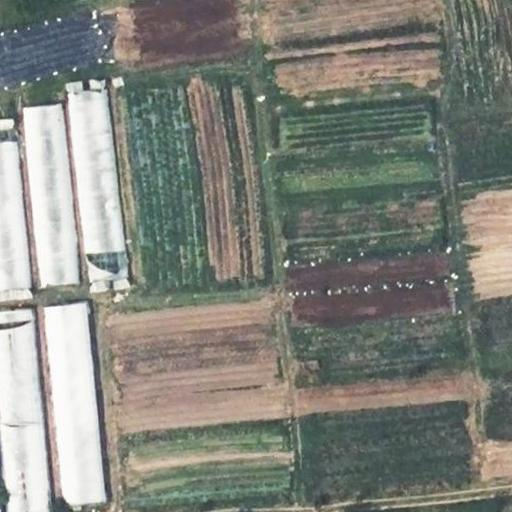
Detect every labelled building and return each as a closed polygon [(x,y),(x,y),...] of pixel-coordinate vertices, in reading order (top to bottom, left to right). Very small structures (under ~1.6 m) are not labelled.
[(70,89),(84,281),(123,278),(110,87),(70,89)] [(62,103),(23,106),(37,285),(76,282),(62,103)] [(0,288),(26,287),(15,117),(0,117),(0,288)] [(87,349),(85,298),(46,300),(48,351),(87,349)] [(47,511),(27,307),(0,309),(0,422),(8,511),(47,511)]
